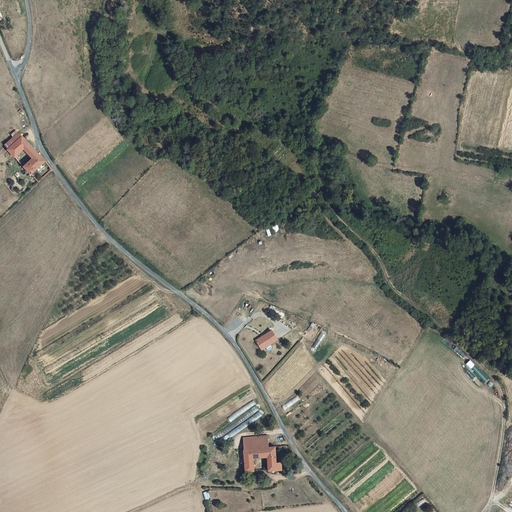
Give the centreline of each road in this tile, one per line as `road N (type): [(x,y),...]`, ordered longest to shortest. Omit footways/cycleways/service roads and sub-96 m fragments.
road 1 (unclassified): [(16,70),(40,146),(71,194),(107,238),(223,329),(305,467),(343,511)]
road 2 (track): [(508,511),(492,499),(502,391),(389,285),(377,253),(336,216),(310,140)]
